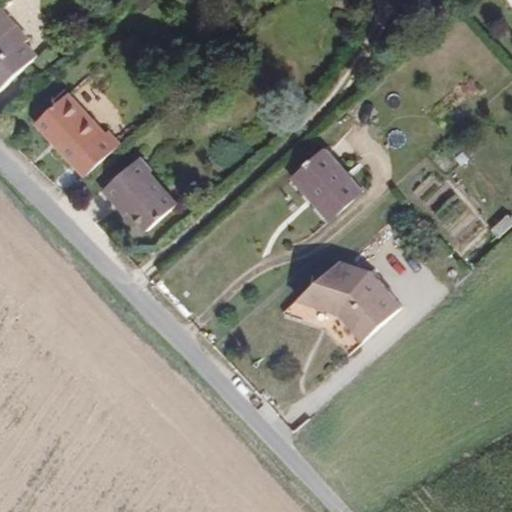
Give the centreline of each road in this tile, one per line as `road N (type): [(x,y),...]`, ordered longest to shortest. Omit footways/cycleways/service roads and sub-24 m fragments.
road 1 (residential): [(131,281),(200,229),(341,98),(398,0)]
road 2 (residential): [(311,473),(131,281)]
road 3 (residential): [(131,281),(0,157)]
